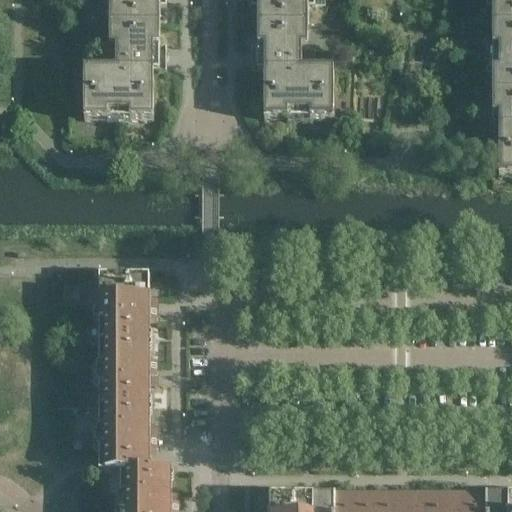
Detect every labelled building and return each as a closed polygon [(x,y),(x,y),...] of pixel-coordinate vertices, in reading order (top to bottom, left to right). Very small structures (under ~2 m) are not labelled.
[(166,8),(166,0),(103,0),(103,9),(110,9),(110,29),(160,29),(160,8),(166,8)] [(314,8),(314,0),(251,0),(251,8),(258,8),(258,29),(308,29),(308,8),(314,8)] [(511,0),(486,0),(486,8),(492,8),(492,29),(511,28),(511,0)] [(511,28),(492,29),(492,49),(486,49),(486,76),(492,76),(492,97),(511,96),(511,28)] [(153,124),(153,76),(166,76),(166,49),(160,49),(160,29),(110,29),(110,49),(103,50),(103,73),(84,74),(84,124),(108,124),(108,117),(119,117),(130,117),(130,124),(153,124)] [(333,124),(333,73),(314,73),(314,49),(308,49),(308,29),(258,29),(258,49),(251,49),(251,76),(264,76),(264,124),(288,124),(288,117),(310,117),(310,124),(333,124)] [(511,179),(511,96),(492,97),(492,120),(499,120),(499,125),(499,180),(511,179)] [(27,265),(27,252),(16,252),(16,265),(27,265)] [(157,325),(157,313),(149,313),(149,280),(99,280),(99,302),(96,302),(93,305),(93,322),(96,325),(99,325),(99,346),(149,346),(149,325),(157,325)] [(157,379),(157,368),(157,367),(149,367),(149,346),(99,346),(99,367),(96,367),(93,370),(93,387),(96,390),(99,390),(99,411),(149,411),(149,379),(157,379)] [(171,508),(171,476),(171,475),(149,475),(149,466),(149,455),(157,455),(157,444),(149,444),(149,411),(99,411),(99,432),(96,432),(93,434),(93,452),(96,455),(99,455),(99,466),(99,477),(121,477),(121,497),(118,497),(115,500),(114,511),(178,511),(179,508),(171,508)] [(335,511),(335,498),(269,499),(269,511),(335,511)] [(357,511),(357,498),(335,498),(335,511),(357,511)] [(379,511),(379,498),(357,498),(357,511),(379,511)] [(485,511),(485,498),(379,498),(379,511),(485,511)] [(511,511),(511,498),(485,498),(485,511),(511,511)]
